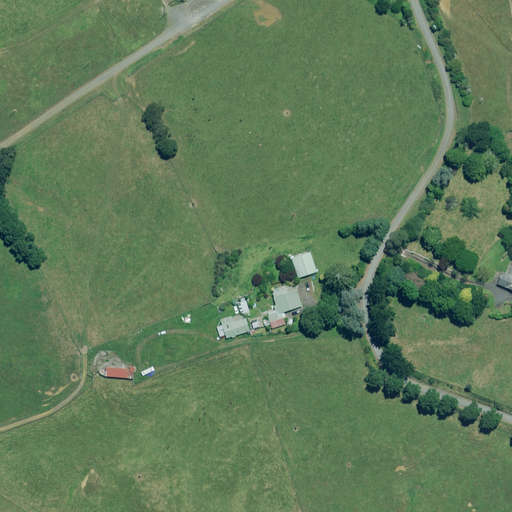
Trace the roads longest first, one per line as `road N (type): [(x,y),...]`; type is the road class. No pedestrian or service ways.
road 1 (unclassified): [(511,417),(390,368),(371,324),(371,260),(417,196),(454,120),(450,82),(417,0)]
road 2 (unclassified): [(223,0),(0,147)]
